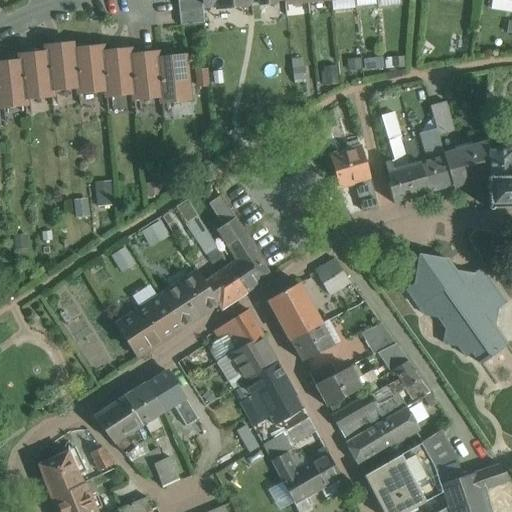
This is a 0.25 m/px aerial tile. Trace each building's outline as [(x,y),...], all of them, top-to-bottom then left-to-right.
[(201,0),(193,0),(178,2),(179,14),(202,11),(202,5),(201,0)] [(201,0),(202,5),(216,3),(216,10),(259,6),(258,0),(201,0)] [(202,11),(179,14),(180,25),(204,23),(202,11)] [(74,44),(45,47),(46,53),(47,53),(51,90),(77,87),(78,87),(74,50),(74,44)] [(74,50),(78,87),(77,87),(78,93),(105,90),(106,90),(102,53),(103,53),(102,47),(74,50)] [(103,53),(102,53),(106,90),(105,90),(105,96),(132,93),(133,93),(129,56),(130,56),(130,50),(103,53)] [(46,53),(19,56),(19,62),(20,62),(24,99),(25,99),(52,96),(51,90),(47,53),(46,53)] [(130,56),(129,56),(133,93),(132,93),(133,99),(160,96),(161,96),(157,59),(158,59),(157,53),(130,56)] [(158,59),(157,59),(161,96),(160,96),(161,102),(189,99),(184,56),(158,59)] [(19,62),(0,63),(0,107),(25,104),(25,99),(24,99),(20,62),(19,62)] [(305,68),(292,69),(293,81),(306,80),(305,68)] [(445,102),(429,106),(433,120),(436,129),(437,135),(453,131),(445,102)] [(393,113),(381,117),(388,141),(400,137),(393,113)] [(351,115),(339,119),(345,143),(358,140),(351,115)] [(428,120),(418,123),(421,133),(436,129),(433,120),(428,122),(428,120)] [(421,133),(420,133),(425,152),(434,159),(443,156),(437,135),(436,129),(421,133)] [(400,137),(388,141),(394,162),(406,159),(400,137)] [(488,144),(443,156),(451,186),(486,177),(490,175),(489,152),(489,146),(488,144)] [(360,148),(331,157),(340,188),(355,183),(363,213),(377,208),(360,148)] [(511,151),(489,152),(490,175),(486,177),(487,210),(511,208),(511,151)] [(434,159),(420,163),(428,193),(451,186),(443,156),(434,159)] [(420,163),(393,171),(390,162),(385,164),(392,184),(388,185),(394,203),(428,193),(420,163)] [(92,180),(94,205),(110,203),(108,179),(92,180)] [(160,183),(146,184),(147,196),(160,196),(160,183)] [(220,197),(208,204),(223,226),(234,219),(220,197)] [(87,204),(75,205),(76,218),(88,216),(87,204)] [(217,248),(197,217),(186,224),(206,254),(217,248)] [(159,219),(139,228),(147,245),(167,235),(159,219)] [(255,251),(234,219),(223,226),(216,230),(237,262),(229,267),(246,293),(270,277),(253,252),(255,251)] [(26,237),(14,238),(15,250),(27,249),(26,237)] [(120,270),(132,264),(124,247),(111,253),(120,270)] [(506,303),(481,268),(471,275),(455,272),(447,260),(418,255),(414,283),(405,289),(423,315),(437,318),(445,329),(442,343),(443,344),(457,346),(465,357),(471,353),(478,364),(508,344),(493,325),(496,310),(506,303)] [(349,281),(333,259),(314,271),(328,295),(349,281)] [(229,267),(205,283),(218,303),(222,309),(246,293),(229,267)] [(198,273),(161,297),(181,327),(218,303),(205,283),(204,283),(198,273)] [(298,284),(267,301),(289,340),(320,324),(298,284)] [(159,295),(115,325),(135,357),(181,327),(161,297),(159,295)] [(247,310),(213,332),(218,339),(212,343),(210,352),(216,362),(228,355),(262,336),(247,310)] [(320,324),(289,340),(300,361),(332,345),(320,324)] [(394,344),(380,324),(361,334),(372,355),(376,353),(394,344)] [(262,336),(228,355),(245,382),(256,375),(277,363),(262,336)] [(394,344),(376,353),(390,372),(392,370),(406,361),(394,344)] [(406,361),(392,370),(402,384),(395,388),(392,383),(388,385),(394,396),(419,379),(407,361),(406,361)] [(277,363),(256,375),(264,389),(285,377),(277,363)] [(348,368),(336,374),(330,363),(307,375),(326,407),(360,388),(348,368)] [(200,373),(188,380),(205,406),(217,399),(200,373)] [(264,389),(240,404),(253,428),(269,417),(274,425),(279,422),(302,408),(285,377),(264,389)] [(394,396),(376,407),(363,415),(371,427),(406,407),(429,393),(419,379),(394,396)] [(163,413),(145,383),(123,397),(141,427),(144,425),(154,440),(164,434),(161,427),(155,418),(163,413)] [(388,385),(370,395),(376,407),(394,396),(388,385)] [(370,395),(332,417),(338,430),(359,417),(363,415),(376,407),(370,395)] [(123,397),(92,417),(114,443),(115,443),(125,454),(135,447),(125,437),(141,427),(123,397)] [(366,430),(345,442),(358,466),(379,455),(377,452),(417,428),(406,407),(371,427),(366,430)] [(302,408),(279,422),(284,433),(308,419),(302,408)] [(359,417),(338,430),(345,442),(366,430),(359,417)] [(308,419),(284,433),(291,446),(315,432),(308,419)] [(236,428),(248,449),(255,445),(243,424),(236,428)] [(456,465),(458,464),(438,431),(420,443),(420,444),(433,467),(434,472),(456,465)] [(433,467),(420,444),(400,455),(425,502),(442,492),(438,484),(434,472),(433,467)] [(101,447),(91,452),(99,471),(115,464),(101,447)] [(75,448),(38,465),(50,498),(83,483),(77,472),(84,468),(75,448)] [(159,450),(149,454),(150,455),(153,464),(163,460),(159,450)] [(500,466),(507,476),(511,472),(511,465),(501,451),(493,457),(500,466)] [(286,453),(271,461),(281,481),(295,473),(286,453)] [(150,455),(133,464),(146,479),(157,474),(153,464),(150,455)] [(295,473),(281,481),(293,503),(320,488),(337,477),(339,476),(328,455),(295,473)] [(400,455),(364,476),(383,511),(405,511),(425,502),(400,455)] [(163,460),(153,464),(157,474),(162,487),(177,480),(169,457),(163,460)] [(462,477),(458,464),(456,465),(434,472),(438,484),(439,484),(462,477)] [(500,466),(480,472),(485,489),(510,481),(507,476),(500,466)] [(448,511),(491,511),(490,509),(485,489),(480,472),(462,477),(439,484),(447,507),(448,511)] [(337,477),(320,488),(326,500),(344,490),(337,477)] [(511,501),(511,483),(510,481),(485,489),(490,509),(511,501)] [(83,483),(50,498),(56,511),(97,511),(85,483),(83,483)] [(146,497),(117,509),(118,511),(149,511),(151,511),(146,497)]
